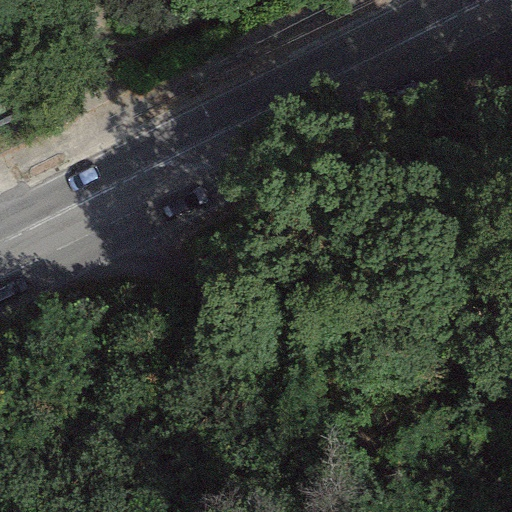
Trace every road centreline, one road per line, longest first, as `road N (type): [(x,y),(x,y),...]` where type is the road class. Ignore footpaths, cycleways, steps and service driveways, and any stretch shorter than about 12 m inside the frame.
road 1 (secondary): [(0,253),(476,0)]
road 2 (unknown): [(123,0),(113,63),(129,184)]
